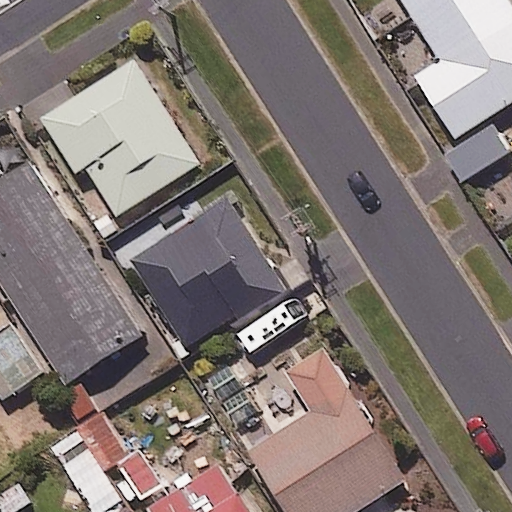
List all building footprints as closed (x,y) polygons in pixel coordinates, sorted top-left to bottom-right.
[(511,114),(511,6),(508,0),(402,0),(448,69),(421,87),(461,148),(511,114)] [(201,161),(138,57),(40,116),(76,174),(91,165),(119,211),(201,161)] [(511,162),(511,152),(498,130),(449,160),(468,190),(511,162)] [(140,333),(30,158),(0,176),(0,271),(67,379),(140,333)] [(288,286),(235,195),(134,254),(187,345),(288,286)] [(15,326),(0,335),(0,393),(3,399),(45,372),(15,326)] [(317,332),(291,348),(299,361),(251,393),(231,362),(204,378),(246,444),(289,511),(350,511),(408,476),(317,332)] [(84,376),(59,391),(77,421),(103,406),(84,376)] [(128,451),(104,412),(54,444),(97,511),(118,511),(129,505),(104,466),(128,451)] [(143,497),(169,479),(146,443),(120,460),(128,472),(116,480),(129,499),(140,492),(143,497)] [(149,502),(155,511),(253,511),(222,459),(149,502)]
